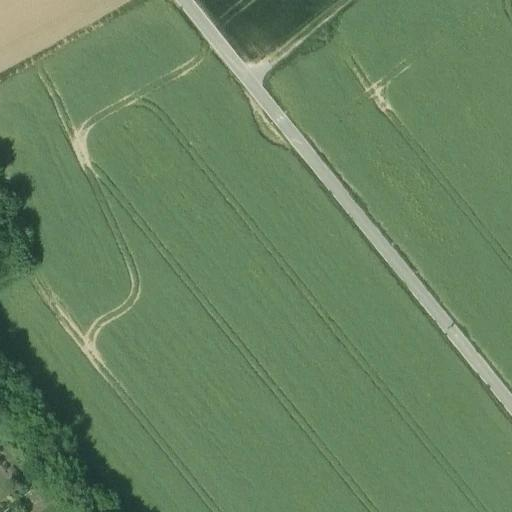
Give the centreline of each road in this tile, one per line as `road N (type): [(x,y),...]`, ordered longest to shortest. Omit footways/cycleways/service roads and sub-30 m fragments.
road 1 (track): [(183,0),(511,405)]
road 2 (track): [(0,140),(206,28)]
road 3 (track): [(348,0),(248,80)]
